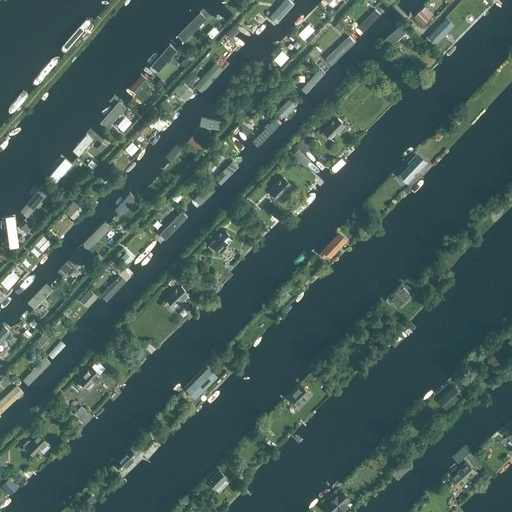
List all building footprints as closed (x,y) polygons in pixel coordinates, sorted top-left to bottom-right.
[(292,5),(286,0),(282,0),(267,19),(275,26),(292,5)] [(373,10),(350,35),(357,42),(380,17),(373,10)] [(423,24),(429,17),(422,11),(416,18),(423,24)] [(180,43),(203,19),(196,13),(173,37),(180,43)] [(301,13),(286,28),(293,34),(307,19),(301,13)] [(386,40),(393,46),(407,33),(401,26),(386,40)] [(293,34),(286,28),(271,44),(278,50),(293,34)] [(357,42),(350,35),(323,62),(331,70),(357,42)] [(218,60),(226,68),(243,51),(235,43),(218,60)] [(153,77),(175,52),(168,45),(145,70),(153,77)] [(191,86),(201,95),(223,72),(213,63),(191,86)] [(319,69),(293,97),(300,103),(325,75),(319,69)] [(130,91),(136,96),(147,83),(142,78),(130,91)] [(191,98),(182,91),(170,104),(178,112),(191,98)] [(300,103),(293,97),(275,113),(283,120),(300,103)] [(97,124),(105,131),(125,109),(116,102),(97,124)] [(152,132),(163,124),(157,115),(146,123),(152,132)] [(249,143),(255,149),(280,123),(274,117),(249,143)] [(337,133),(344,126),(336,117),(323,131),(329,137),(335,131),(337,133)] [(199,120),(198,129),(219,131),(220,122),(199,120)] [(69,153),(75,159),(91,140),(84,135),(69,153)] [(304,136),(295,145),(304,154),(313,144),(304,136)] [(123,152),(131,159),(138,150),(130,143),(123,152)] [(164,157),(168,161),(181,149),(176,144),(164,157)] [(418,173),(428,162),(419,153),(417,156),(416,155),(408,163),(409,164),(399,175),(408,183),(415,175),(414,174),(417,171),(418,173)] [(210,184),(217,191),(241,165),(234,159),(210,184)] [(64,161),(47,177),(53,182),(69,166),(64,161)] [(153,174),(137,192),(142,196),(158,179),(153,174)] [(114,186),(103,176),(87,194),(99,204),(114,186)] [(291,185),(283,177),(270,191),(276,197),(279,199),(281,199),(285,195),(285,193),(284,193),(291,185)] [(210,184),(183,211),(190,219),(217,191),(210,184)] [(48,194),(41,187),(17,212),(24,220),(48,194)] [(107,217),(114,223),(135,200),(128,194),(107,217)] [(252,204),(246,209),(253,215),(258,210),(252,204)] [(67,214),(72,218),(79,211),(74,206),(67,214)] [(190,219),(183,211),(157,236),(164,244),(190,219)] [(107,217),(79,248),(85,254),(114,223),(107,217)] [(17,230),(10,222),(0,231),(0,235),(6,242),(17,230)] [(117,252),(130,265),(157,238),(144,225),(117,252)] [(210,243),(207,246),(213,251),(215,251),(217,249),(219,251),(221,251),(225,247),(225,244),(232,238),(223,229),(210,243)] [(339,233),(320,254),(325,259),(327,256),(330,259),(348,240),(339,233)] [(30,252),(39,260),(53,246),(43,237),(30,252)] [(79,248),(51,277),(59,283),(85,254),(79,248)] [(92,284),(110,302),(138,273),(120,255),(92,284)] [(27,276),(1,301),(8,309),(34,283),(27,276)] [(59,283),(51,277),(28,300),(34,309),(59,283)] [(386,299),(390,304),(392,301),(397,307),(412,292),(411,291),(402,282),(387,296),(388,297),(386,299)] [(64,314),(82,331),(110,302),(92,285),(64,314)] [(179,285),(166,298),(176,307),(178,307),(182,303),(181,301),(188,293),(179,285)] [(278,307),(290,296),(285,290),(273,302),(278,307)] [(0,316),(8,309),(1,301),(0,302),(0,316)] [(33,341),(48,355),(75,325),(61,311),(33,341)] [(0,325),(0,364),(28,336),(8,317),(0,325)] [(25,390),(54,361),(36,344),(7,373),(25,390)] [(80,381),(77,384),(82,389),(85,386),(89,390),(95,384),(94,384),(97,384),(101,379),(101,376),(100,375),(91,366),(78,380),(80,381)] [(205,371),(187,390),(195,398),(203,389),(201,387),(211,377),(205,371)] [(0,379),(0,413),(25,390),(7,373),(0,379)] [(468,380),(464,383),(469,388),(473,385),(468,380)] [(300,382),(288,394),(301,406),(313,395),(300,382)] [(446,407),(461,393),(454,386),(439,399),(446,407)] [(70,402),(62,394),(55,402),(63,409),(70,402)] [(73,415),(84,426),(93,417),(82,406),(73,415)] [(261,425),(256,429),(260,434),(265,429),(261,425)] [(164,427),(160,431),(164,435),(168,430),(164,427)] [(28,439),(23,444),(26,447),(33,454),(35,456),(41,450),(43,452),(51,445),(48,442),(39,434),(35,430),(31,435),(35,439),(32,441),(30,439),(29,441),(28,439)] [(248,438),(254,443),(259,437),(254,432),(248,438)] [(114,464),(121,471),(137,455),(130,448),(114,464)] [(476,455),(471,459),(480,469),(484,465),(476,455)] [(465,466),(453,477),(454,478),(461,485),(463,487),(466,490),(477,480),(474,477),(480,471),(469,460),(463,465),(465,466)] [(486,468),(481,472),(486,478),(492,474),(486,468)] [(215,489),(227,478),(219,470),(208,482),(215,489)] [(332,511),(336,511),(350,501),(343,493),(327,506),(332,511)] [(85,501),(89,505),(95,499),(91,495),(85,501)] [(206,511),(197,503),(190,510),(191,511),(206,511)]
